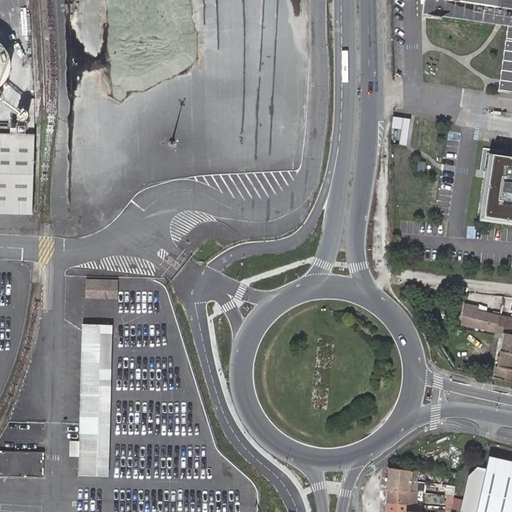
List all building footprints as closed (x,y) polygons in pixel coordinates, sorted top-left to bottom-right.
[(498,0),(424,0),(430,1),(428,15),(511,31),(511,63),(510,74),(506,74),(503,96),(511,97),(511,10),(498,9),(498,0)] [(511,0),(498,0),(498,9),(511,10),(511,0)] [(0,37),(0,86),(7,80),(11,71),(13,62),(11,53),(7,44),(0,38),(0,37)] [(392,143),(409,144),(411,117),(394,116),(392,143)] [(33,133),(0,132),(0,212),(32,213),(33,133)] [(511,154),(489,151),(480,213),(511,217),(511,154)] [(116,279),(87,279),(87,297),(116,297),(116,279)] [(461,325),(496,333),(499,318),(480,313),(480,310),(465,306),(461,325)] [(502,334),(511,336),(511,320),(499,318),(496,333),(502,334)] [(112,324),(82,323),(78,475),(109,476),(112,324)] [(499,373),(497,379),(505,381),(511,352),(511,336),(502,334),(494,365),(500,366),(499,373)] [(43,451),(0,450),(0,475),(43,476),(43,451)] [(511,511),(511,460),(484,457),(481,472),(475,503),(472,511),(511,511)] [(400,469),(386,468),(386,479),(408,482),(409,476),(400,476),(400,469)] [(475,503),(481,472),(470,469),(464,501),(475,503)] [(416,492),(416,482),(415,482),(408,482),(386,479),(385,490),(408,491),(416,492)] [(454,486),(444,484),(443,494),(452,495),(454,486)] [(385,504),(408,504),(416,505),(416,492),(408,491),(385,490),(385,504)]
